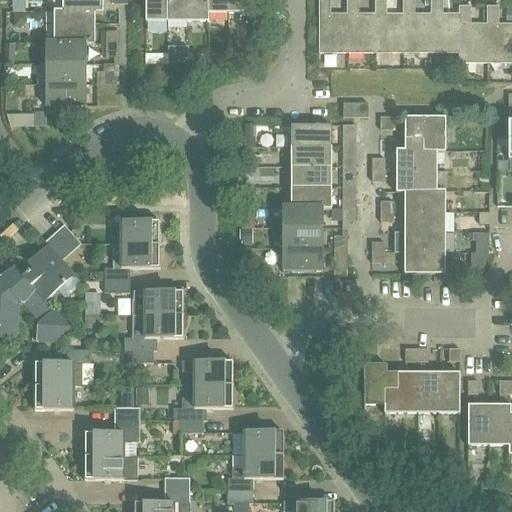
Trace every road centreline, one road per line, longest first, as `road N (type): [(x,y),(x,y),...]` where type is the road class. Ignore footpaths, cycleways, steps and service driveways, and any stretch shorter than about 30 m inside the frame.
road 1 (residential): [(511,250),(477,308),(345,309),(270,356)]
road 2 (unclassified): [(270,356),(206,262),(201,181),(179,145)]
road 3 (residential): [(179,145),(222,107),(295,99),(296,0)]
road 4 (residential): [(0,227),(110,136),(152,132),(179,145)]
road 5 (unclassified): [(384,507),(270,356)]
road 6 (residential): [(78,511),(5,410)]
